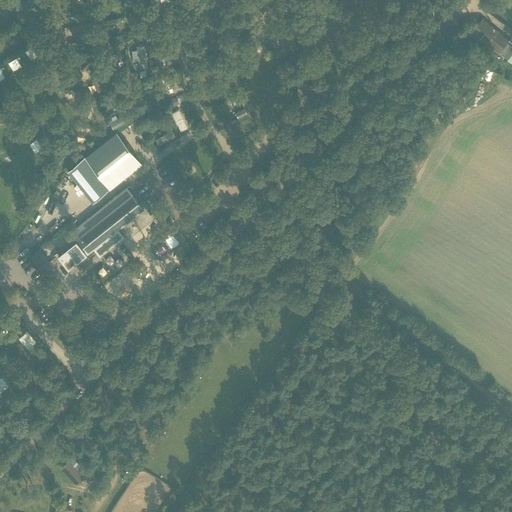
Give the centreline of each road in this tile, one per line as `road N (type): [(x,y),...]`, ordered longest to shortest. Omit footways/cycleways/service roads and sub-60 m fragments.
road 1 (tertiary): [(0,471),(464,0)]
road 2 (track): [(249,218),(511,413)]
